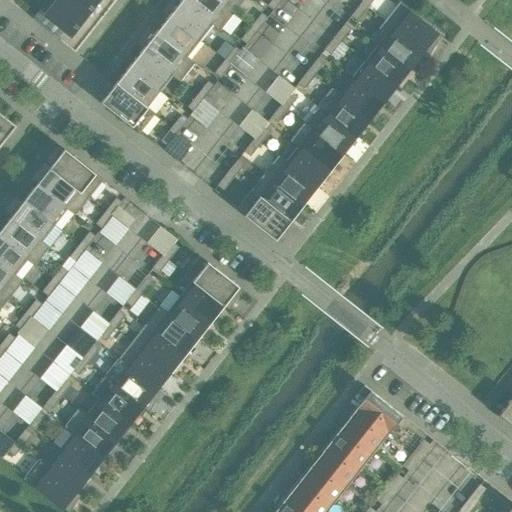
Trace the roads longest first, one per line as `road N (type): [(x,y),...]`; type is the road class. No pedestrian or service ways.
road 1 (residential): [(303,278),(0,48)]
road 2 (residential): [(511,444),(378,337)]
